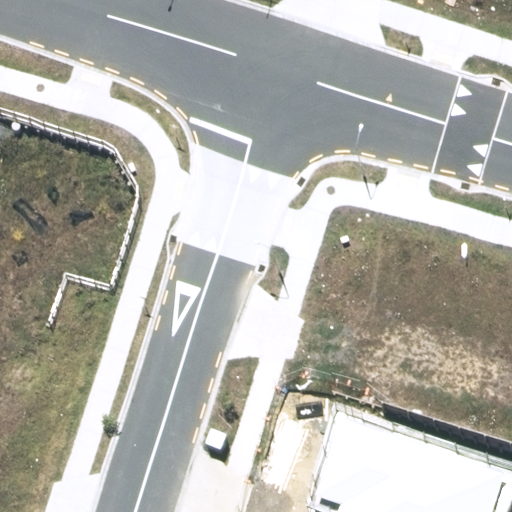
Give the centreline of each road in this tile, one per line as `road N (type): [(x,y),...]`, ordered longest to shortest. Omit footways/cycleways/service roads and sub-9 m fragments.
road 1 (residential): [(277,59),(141,511)]
road 2 (residential): [(511,133),(277,59)]
road 3 (residential): [(277,59),(87,0)]
